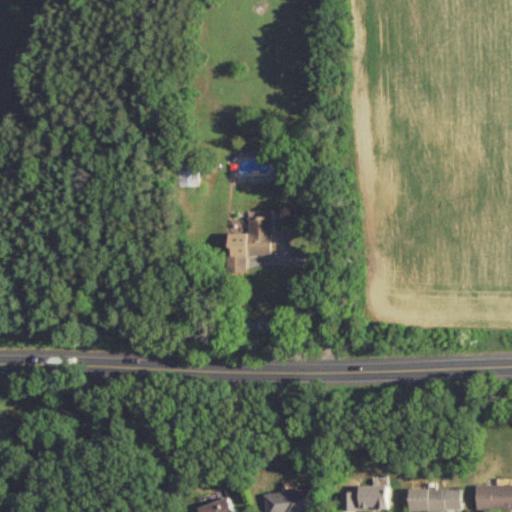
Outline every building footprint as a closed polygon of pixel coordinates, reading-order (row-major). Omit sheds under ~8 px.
[(274,255),(274,209),(249,210),(249,232),(232,232),(232,253),(228,254),(228,275),(249,274),(248,256),(274,255)] [(511,483),(478,484),(479,509),(511,508),(511,483)] [(343,509),(390,509),(390,484),(358,484),(358,490),(343,490),(343,509)] [(412,509),(463,508),(463,487),(411,488),(412,509)] [(315,511),(314,488),(267,491),(268,511),(315,511)] [(203,505),(205,511),(238,511),(233,496),(203,505)]
